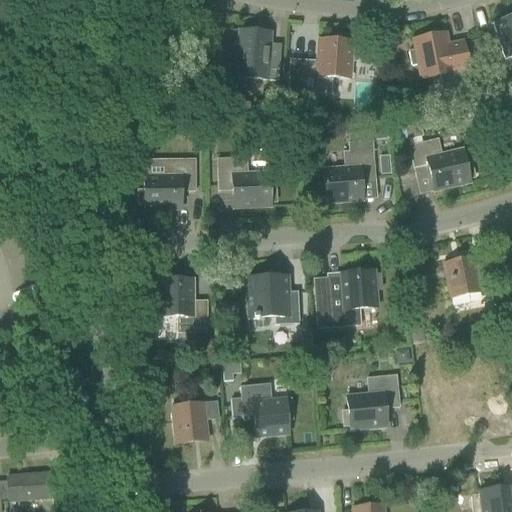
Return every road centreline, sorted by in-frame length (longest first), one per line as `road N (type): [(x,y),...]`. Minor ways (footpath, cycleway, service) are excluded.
road 1 (residential): [(101,245),(341,234),(511,199)]
road 2 (residential): [(119,485),(291,479),(511,451)]
road 3 (residential): [(101,245),(86,0)]
road 4 (residential): [(281,0),(382,9),(436,0)]
